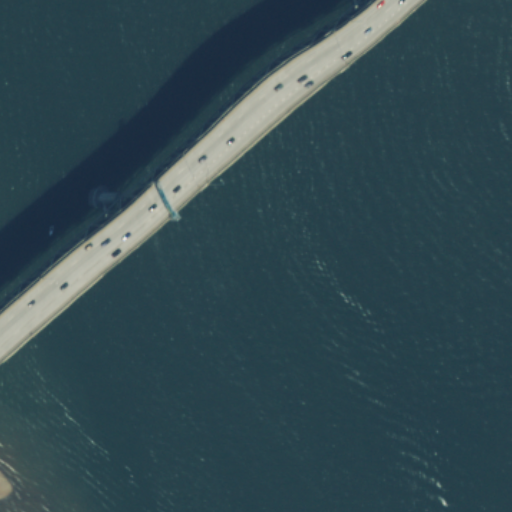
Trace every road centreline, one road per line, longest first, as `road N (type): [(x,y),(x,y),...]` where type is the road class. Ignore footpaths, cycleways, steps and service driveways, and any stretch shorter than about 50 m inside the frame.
road 1 (motorway): [(372,0),(0,320)]
road 2 (motorway): [(0,322),(286,78)]
